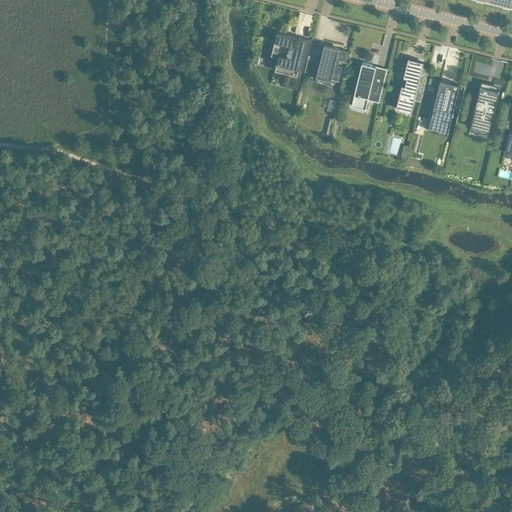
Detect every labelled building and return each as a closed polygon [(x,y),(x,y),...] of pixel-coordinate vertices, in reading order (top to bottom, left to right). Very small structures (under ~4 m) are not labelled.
[(511,0),(485,0),(485,2),(503,6),(503,7),(509,8),(508,9),(509,9),(509,7),(511,8),(511,6),(511,0)] [(276,32),(274,41),(281,43),(280,44),(278,44),(275,54),(280,55),(278,61),(277,61),(276,65),(277,65),(276,68),(280,69),(280,70),(284,71),(285,71),(286,70),(289,71),(286,85),(282,84),(282,85),(297,89),(309,39),(308,38),(306,48),(303,47),(305,38),(298,36),(296,46),(292,45),(294,35),(276,31),(276,32)] [(325,44),(317,76),(317,75),(327,78),(326,79),(331,81),(332,79),(339,81),(343,66),(338,65),(340,60),(347,62),(350,51),(339,48),(340,48),(325,44)] [(408,63),(404,62),(400,75),(404,76),(396,108),(412,112),(415,99),(421,101),(429,68),(423,66),(424,61),(409,57),(408,63)] [(368,99),(379,102),(388,68),(387,68),(372,64),(362,62),(352,105),(365,109),(366,109),(368,99)] [(460,84),(452,82),(441,79),(430,122),(428,129),(428,130),(429,130),(439,132),(448,134),(452,115),(453,115),(454,112),(453,112),(460,84)] [(486,88),(488,82),(482,81),(471,127),(472,125),(489,129),(489,131),(499,90),(486,88)]
